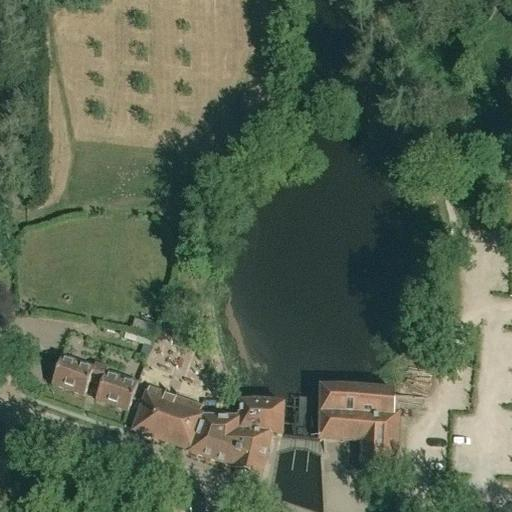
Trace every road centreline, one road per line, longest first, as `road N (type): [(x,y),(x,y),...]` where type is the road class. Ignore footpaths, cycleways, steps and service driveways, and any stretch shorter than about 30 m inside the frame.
road 1 (unclassified): [(290,511),(0,403)]
road 2 (track): [(0,403),(9,373),(0,213)]
